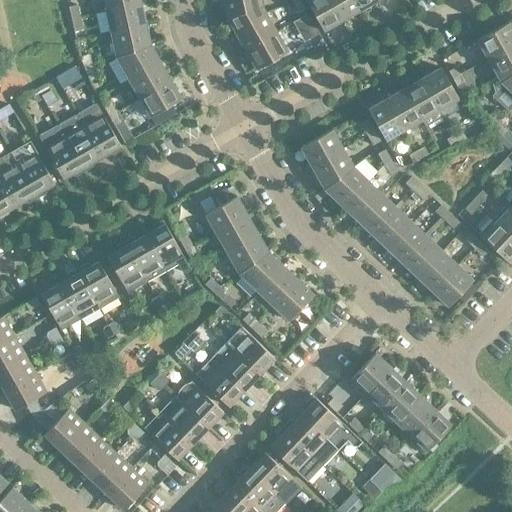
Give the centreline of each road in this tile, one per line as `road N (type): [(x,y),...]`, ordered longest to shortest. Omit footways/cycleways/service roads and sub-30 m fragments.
road 1 (residential): [(172,511),(380,295)]
road 2 (residential): [(0,270),(240,134)]
road 3 (residential): [(380,295),(309,227),(240,134)]
road 4 (residential): [(240,134),(192,37),(184,0)]
road 5 (residential): [(240,134),(354,67)]
